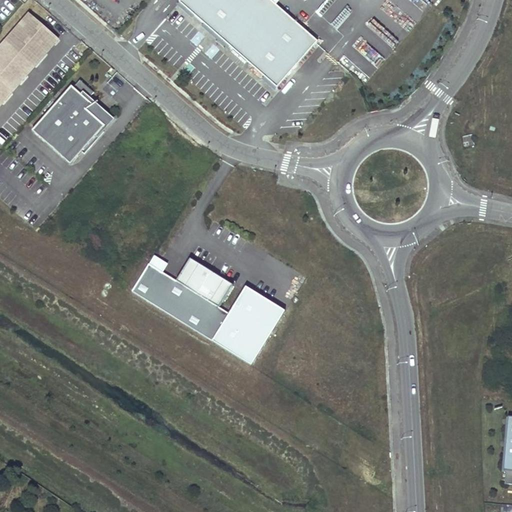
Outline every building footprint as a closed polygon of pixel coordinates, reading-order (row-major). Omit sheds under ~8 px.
[(271,1),(271,0),(181,0),(179,2),(277,88),(318,42),(271,1)] [(0,103),(56,40),(27,15),(0,45),(0,103)] [(109,121),(86,100),(93,93),(79,81),(72,88),(71,87),(31,132),(69,165),(81,153),(83,155),(103,132),(100,130),(109,121)] [(219,308),(233,286),(228,282),(190,259),(176,282),(148,265),(131,293),(211,343),(229,315),(219,308)] [(249,285),(229,315),(211,343),(247,365),(284,307),(249,285)] [(502,472),(505,473),(504,484),(511,484),(511,416),(506,416),(502,472)]
